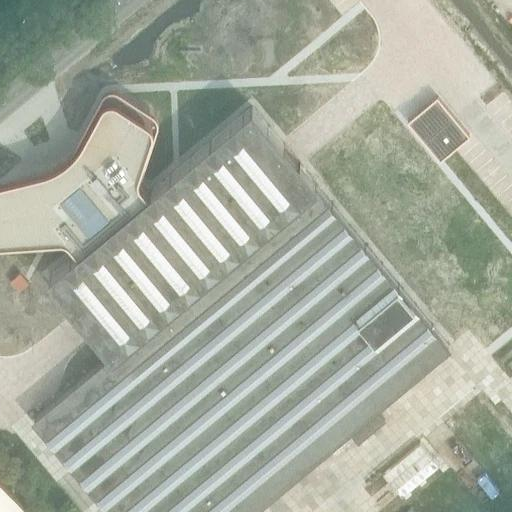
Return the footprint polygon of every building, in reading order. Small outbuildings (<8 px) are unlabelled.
[(495,0),(419,0),(460,52),(507,14),(495,0)] [(436,95),(409,118),(441,157),(469,134),(436,95)] [(69,193),(12,186),(12,245),(73,237),(85,248),(49,274),(113,352),(34,417),(113,511),(246,511),(347,428),(358,441),(384,419),(374,406),(448,344),(252,105),(147,188),(137,174),(155,132),(127,112),(107,171),(69,193)] [(491,481),(500,477),(493,461),(484,466),(491,481)] [(0,511),(12,511),(24,503),(0,474),(0,511)]
